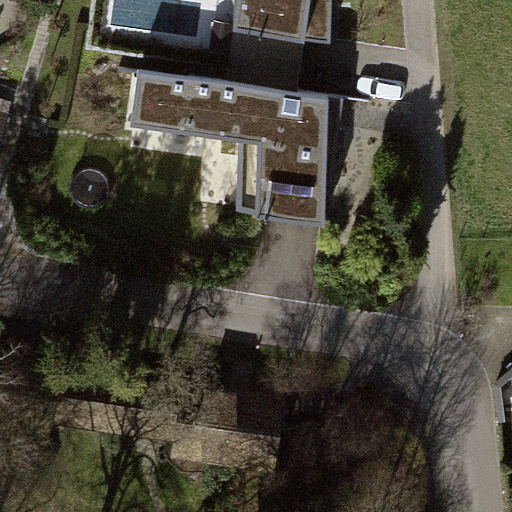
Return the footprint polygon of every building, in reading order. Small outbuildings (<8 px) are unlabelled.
[(332,0),(235,0),(235,25),(227,78),(298,88),(306,36),(331,39),(332,0)] [(227,78),(139,65),(131,121),(239,138),(238,208),(328,220),(345,95),(298,88),(227,78)] [(0,97),(0,179),(1,180),(22,104),(0,97)] [(60,362),(0,347),(0,416),(44,427),(46,421),(58,368),(60,362)] [(189,389),(58,368),(46,421),(180,445),(189,389)] [(236,392),(189,385),(189,389),(180,445),(179,451),(226,458),(236,392)] [(283,399),(236,392),(226,458),(273,465),(283,399)]
